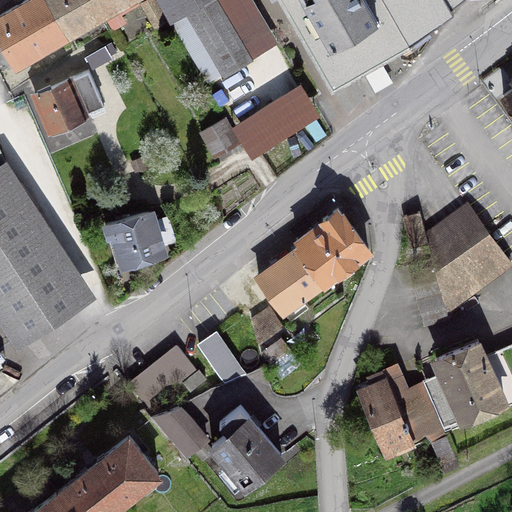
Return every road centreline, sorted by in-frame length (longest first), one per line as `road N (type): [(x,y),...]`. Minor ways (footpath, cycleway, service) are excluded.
road 1 (residential): [(356,143),(0,429)]
road 2 (residential): [(356,143),(390,214),(384,259),(338,375),(329,448),(334,511)]
road 3 (residential): [(511,26),(356,143)]
